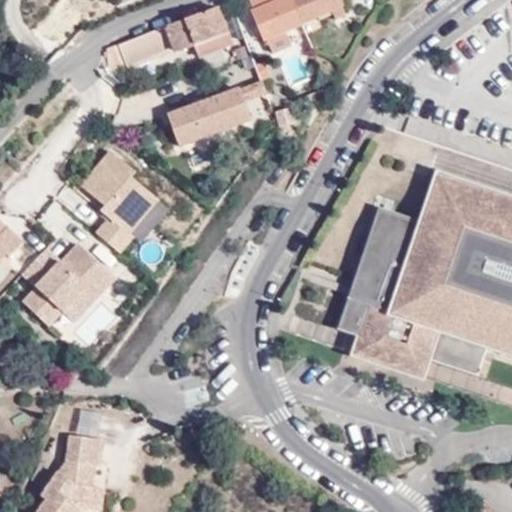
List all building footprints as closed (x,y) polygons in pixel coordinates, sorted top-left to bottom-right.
[(343,12),(337,0),(274,0),(253,10),(275,61),(297,52),(291,36),(343,12)] [(231,49),(216,7),(104,52),(115,74),(175,50),(177,54),(194,48),(200,61),(231,49)] [(313,84),(303,63),(287,71),(297,91),(313,84)] [(242,95),(164,122),(180,167),(239,146),(238,142),(251,138),(247,128),(253,126),(242,95)] [(271,112),(275,128),(297,123),(291,106),(271,112)] [(112,155),(81,191),(106,213),(103,216),(111,223),(98,237),(122,259),(137,242),(132,238),(161,205),(134,181),(137,177),(112,155)] [(335,333),(354,339),(359,341),(362,332),(426,353),(424,362),(428,364),(477,380),(484,355),(511,364),(511,198),(433,172),(416,223),(376,210),(335,333)] [(0,249),(0,271),(11,259),(0,249)] [(49,252),(25,279),(36,291),(23,306),(51,331),(64,317),(76,328),(117,283),(79,250),(64,266),(49,252)] [(359,341),(354,339),(348,361),(422,385),(428,364),(424,362),(426,353),(362,332),(359,341)] [(99,436),(103,412),(79,409),(75,433),(99,436)] [(108,440),(70,436),(67,461),(42,498),(46,501),(38,511),(87,511),(88,511),(94,511),(106,511),(108,489),(97,488),(99,467),(104,468),(108,440)] [(469,511),(480,511),(486,505),(481,500),(469,511)]
